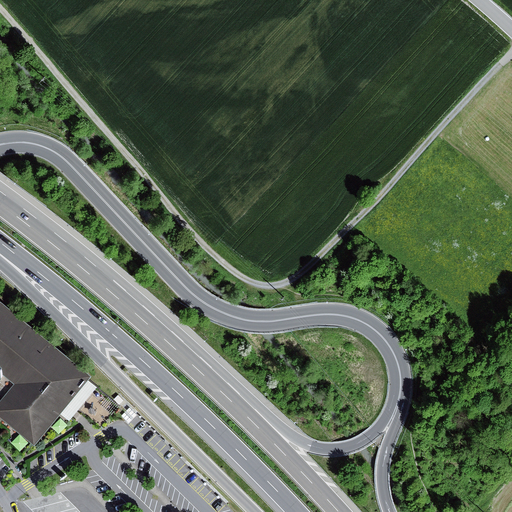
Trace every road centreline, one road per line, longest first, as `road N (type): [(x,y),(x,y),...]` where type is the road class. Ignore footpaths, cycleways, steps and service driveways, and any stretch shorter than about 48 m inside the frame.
road 1 (track): [(0,9),(192,234),(250,286),(284,285),(302,274),(511,53)]
road 2 (motorway): [(0,145),(54,152),(218,311),(363,322),(395,358),(400,397)]
road 3 (motorway): [(0,243),(155,372),(297,511)]
road 4 (motorway): [(0,263),(254,511)]
road 5 (motorway): [(204,375),(0,199)]
road 6 (motorway): [(400,397),(365,439),(325,449),(289,434),(230,381),(204,375)]
road 7 (motorway): [(339,511),(204,375)]
